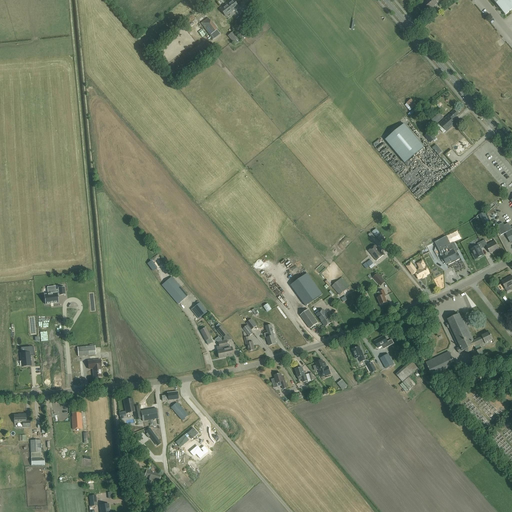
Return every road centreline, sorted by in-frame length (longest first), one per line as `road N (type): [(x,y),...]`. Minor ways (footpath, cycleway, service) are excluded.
road 1 (unclassified): [(185,378),(354,336),(511,260)]
road 2 (secondary): [(511,150),(386,0)]
road 3 (unclassified): [(0,395),(185,378)]
road 4 (unclassified): [(291,511),(189,394),(185,378)]
road 5 (track): [(114,386),(125,511)]
